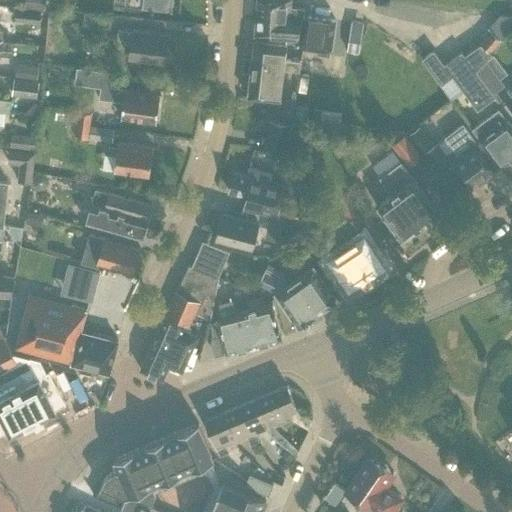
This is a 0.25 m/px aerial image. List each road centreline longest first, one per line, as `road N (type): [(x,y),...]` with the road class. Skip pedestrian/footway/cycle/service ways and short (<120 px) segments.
road 1 (residential): [(139,416),(124,382),(214,155),(231,0)]
road 2 (tertiary): [(313,346),(511,264)]
road 3 (tertiary): [(139,416),(313,346)]
road 4 (residential): [(351,407),(494,511)]
